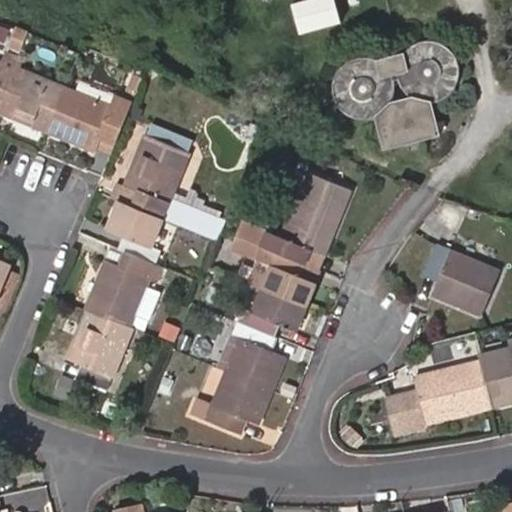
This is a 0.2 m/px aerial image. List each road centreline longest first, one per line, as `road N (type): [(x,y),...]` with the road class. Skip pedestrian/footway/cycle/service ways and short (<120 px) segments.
road 1 (residential): [(294,475),(214,471),(69,439)]
road 2 (residential): [(0,385),(48,254),(40,208),(0,204)]
road 3 (residential): [(511,454),(374,475),(294,475)]
road 4 (residential): [(294,475),(322,387),(357,334)]
